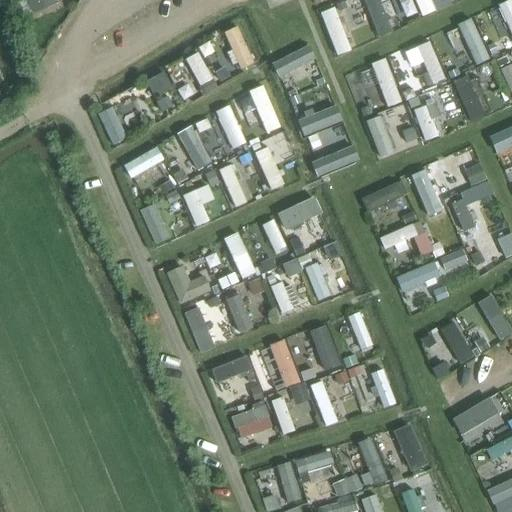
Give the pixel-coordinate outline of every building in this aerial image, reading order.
[(25,0),(32,16),(61,4),(58,0),(25,0)] [(345,2),(336,5),(339,13),(348,10),(345,2)] [(496,46),(508,42),(497,5),(485,8),(496,46)] [(478,17),(467,21),(476,50),(488,46),(478,17)] [(435,76),(449,70),(433,33),(419,38),(435,76)] [(409,70),(412,69),(416,81),(424,78),(410,38),(390,45),(396,61),(405,58),(409,70)] [(307,40),(280,54),(287,68),(314,54),(307,40)] [(209,43),(199,48),(205,59),(215,53),(209,43)] [(494,45),(488,47),(492,57),(498,54),(494,45)] [(506,57),(497,61),(500,68),(509,64),(506,57)] [(357,81),(369,75),(362,59),(349,65),(357,81)] [(160,89),(178,80),(169,63),(151,73),(160,89)] [(225,68),(215,74),(221,83),(231,77),(225,68)] [(460,76),(458,70),(448,74),(451,80),(460,76)] [(466,110),(482,110),(481,72),(465,72),(466,110)] [(242,93),(248,104),(272,90),(266,79),(242,93)] [(213,80),(198,88),(203,97),(218,89),(213,80)] [(132,130),(127,117),(150,108),(142,88),(102,104),(115,136),(132,130)] [(412,90),(403,94),(407,103),(408,102),(416,99),(412,90)] [(304,107),(311,125),(344,112),(337,93),(319,100),(319,101),(304,107)] [(232,96),(219,101),(235,141),(249,135),(232,96)] [(298,96),(290,99),(293,107),(301,104),(298,96)] [(418,99),(408,102),(411,110),(421,106),(418,99)] [(369,107),(361,110),(364,119),(372,115),(369,107)] [(207,120),(196,126),(200,134),(211,129),(207,120)] [(506,154),(511,152),(511,120),(496,126),(506,154)] [(413,128),(402,132),(406,144),(418,140),(413,128)] [(217,151),(232,142),(227,132),(211,141),(217,151)] [(317,135),(308,139),(313,151),(322,147),(317,135)] [(274,182),(288,175),(271,137),(257,144),(274,182)] [(125,156),(132,173),(173,157),(165,139),(125,156)] [(295,147),(281,152),(289,172),(303,167),(295,147)] [(250,154),(239,159),(242,166),(253,161),(250,154)] [(237,155),(224,159),(236,199),(249,195),(237,155)] [(480,165),(464,172),(471,188),(487,181),(480,165)] [(182,168),(172,174),(178,185),(188,180),(182,168)] [(375,205),(413,190),(405,171),(368,187),(375,205)] [(214,173),(201,178),(205,187),(218,181),(214,173)] [(171,182),(160,188),(164,195),(175,189),(171,182)] [(177,192),(166,197),(170,205),(181,200),(177,192)] [(159,196),(147,200),(159,234),(171,229),(159,196)] [(277,209),(265,215),(279,243),(290,238),(277,209)] [(489,216),(494,232),(511,226),(511,224),(507,210),(489,216)] [(253,232),(267,226),(261,212),(247,218),(253,232)] [(413,213),(402,218),(406,226),(417,220),(413,213)] [(241,223),(226,230),(246,271),(261,263),(241,223)] [(417,237),(413,239),(421,258),(433,252),(434,252),(431,247),(425,233),(417,237)] [(511,234),(484,252),(491,263),(511,249),(511,234)] [(299,238),(290,241),(296,257),(305,254),(299,238)] [(440,243),(431,247),(434,252),(433,252),(436,259),(445,255),(440,243)] [(209,265),(195,272),(190,261),(202,256),(199,249),(173,261),(188,294),(216,281),(209,265)] [(325,252),(311,255),(320,293),(334,290),(325,252)] [(480,252),(470,257),(476,268),(486,263),(480,252)] [(272,259),(260,264),(265,275),(277,269),(272,259)] [(295,265),(285,269),(289,280),(300,275),(295,265)] [(235,274),(218,282),(223,291),(239,283),(235,274)] [(274,276),(267,279),(271,288),(278,285),(274,276)] [(260,279),(248,284),(253,297),(265,292),(260,279)] [(511,315),(497,285),(482,293),(493,316),(487,319),(495,337),(511,328),(511,315)] [(444,288),(433,292),(438,303),(449,298),(444,288)] [(218,298),(208,302),(211,309),(221,305),(218,298)] [(364,342),(382,336),(369,300),(352,307),(364,342)] [(327,318),(316,322),(331,361),(343,357),(327,318)] [(431,333),(420,339),(428,352),(438,347),(431,333)] [(484,338),(475,343),(481,354),(490,349),(484,338)] [(355,356),(343,361),(346,370),(359,365),(355,356)] [(391,359),(374,364),(386,401),(403,395),(391,359)] [(445,363),(432,371),(438,381),(451,374),(445,363)] [(367,364),(360,367),(363,375),(370,372),(367,364)] [(360,367),(347,372),(350,380),(363,375),(360,367)] [(312,370),(301,374),(305,384),(315,380),(312,370)] [(346,373),(335,377),(339,387),(349,383),(346,373)] [(305,384),(290,389),(296,407),(311,401),(305,384)] [(259,386),(250,390),(255,402),(264,398),(259,386)] [(287,387),(274,392),(287,427),(300,422),(287,387)] [(469,402),(482,431),(511,417),(511,408),(502,387),(469,402)] [(511,430),(475,445),(487,473),(511,462),(511,430)] [(304,468),(339,457),(334,441),(299,452),(304,468)] [(398,468),(389,472),(395,484),(403,480),(398,468)] [(308,473),(299,475),(302,485),(311,483),(308,473)] [(370,473),(361,477),(365,487),(374,483),(370,473)] [(429,473),(414,479),(418,490),(433,484),(429,473)] [(357,475),(333,485),(339,499),(363,489),(357,475)] [(368,487),(373,508),(393,503),(387,482),(368,487)] [(276,496),(263,500),(266,511),(273,511),(281,510),(276,496)]
